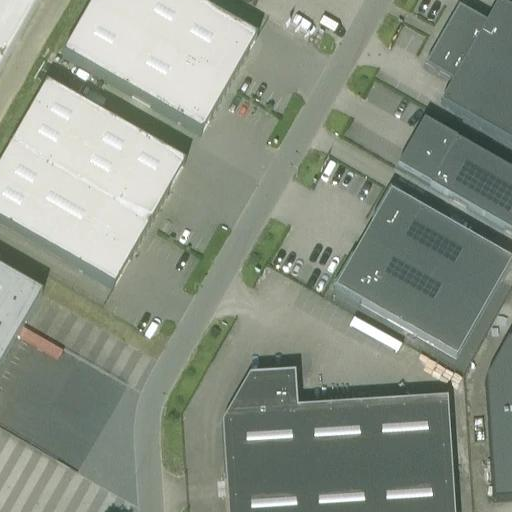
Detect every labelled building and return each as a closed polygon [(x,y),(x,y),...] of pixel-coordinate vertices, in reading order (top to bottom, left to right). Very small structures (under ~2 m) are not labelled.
[(0,0),(0,71),(40,0),(0,0)] [(210,124),(247,58),(247,57),(256,42),(182,0),(94,0),(60,59),(200,139),(209,123),(210,124)] [(511,14),(497,6),(485,26),(457,11),(424,70),(451,85),(439,106),(511,147),(511,14)] [(130,262),(167,198),(166,198),(184,167),(71,103),(71,102),(45,87),(0,165),(0,228),(112,292),(130,262)] [(511,175),(428,127),(401,173),(511,236),(511,175)] [(511,264),(389,195),(333,292),(455,361),(511,264)] [(0,274),(0,370),(41,298),(0,274)] [(484,382),(492,504),(511,502),(511,342),(506,343),(484,382)] [(452,511),(446,402),(296,412),(293,377),(248,380),(249,392),(241,392),(220,427),(225,511),(452,511)]
